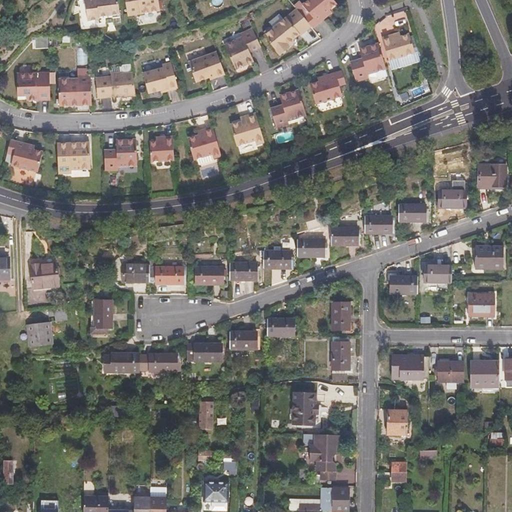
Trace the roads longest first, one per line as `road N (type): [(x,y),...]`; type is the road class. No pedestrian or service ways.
road 1 (residential): [(357,0),(357,20),(341,40),(276,78),(210,103),(53,124),(0,111)]
road 2 (secondary): [(0,197),(98,213),(164,209),(273,179)]
road 3 (secondary): [(273,179),(499,110)]
road 4 (residential): [(163,317),(235,309),(365,263)]
road 5 (residential): [(367,338),(367,511)]
road 6 (residential): [(365,263),(511,211)]
road 7 (residential): [(367,338),(511,339)]
